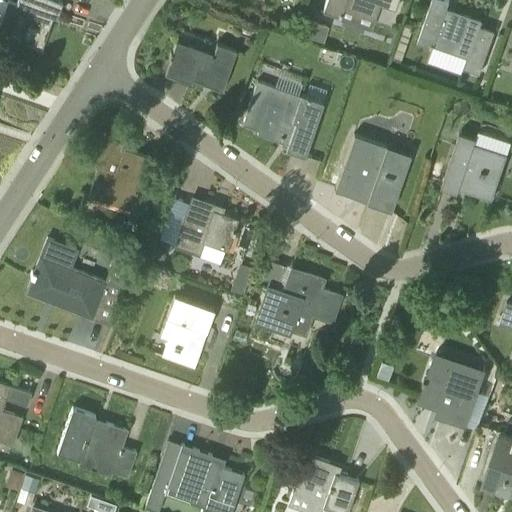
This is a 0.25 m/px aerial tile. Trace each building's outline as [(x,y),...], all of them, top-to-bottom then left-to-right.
[(62,1),(60,0),(16,0),(15,4),(7,1),(0,20),(0,26),(12,30),(8,40),(41,51),(53,17),(56,18),(62,1)] [(326,0),(323,10),(340,16),(343,9),(374,20),(379,5),(394,10),(397,0),(326,0)] [(431,0),(427,13),(418,41),(433,46),(435,41),(470,53),(481,21),(453,12),(453,13),(446,11),(449,0),(431,0)] [(302,36),(323,42),(329,26),(307,19),(302,36)] [(191,44),(191,45),(175,40),(171,52),(170,51),(167,59),(169,59),(164,72),(190,81),(192,78),(203,81),(202,83),(222,90),(236,49),(216,43),(213,53),(206,50),(206,49),(191,44)] [(277,82),(301,90),(305,78),(281,70),(277,82)] [(297,100),(271,91),(256,133),(287,144),(285,149),(304,155),(323,101),(300,93),(297,100)] [(471,110),(465,98),(453,104),(459,115),(471,110)] [(477,138),(460,132),(441,187),(457,192),(459,188),(492,199),(507,154),(493,149),(475,143),(477,138)] [(410,153),(353,134),(334,190),(390,210),(410,153)] [(106,141),(87,196),(131,211),(150,156),(106,141)] [(438,177),(442,166),(434,163),(431,174),(438,177)] [(215,206),(192,198),(175,246),(198,254),(202,242),(227,251),(227,249),(232,234),(238,218),(213,210),(215,206)] [(232,234),(227,249),(232,251),(237,236),(232,234)] [(38,255),(40,256),(34,272),(32,271),(30,276),(32,276),(28,289),(60,301),(58,305),(91,318),(92,316),(110,323),(133,264),(113,256),(104,278),(45,255),(48,247),(42,244),(38,255)] [(162,264),(165,252),(155,249),(151,260),(162,264)] [(296,311),(312,317),(330,323),(340,295),(320,288),(323,279),(291,268),(283,292),(267,287),(255,321),(288,332),(289,330),(296,311)] [(244,285),(233,281),(230,289),(241,293),(244,285)] [(193,366),(213,308),(173,294),(159,335),(167,337),(161,354),(193,366)] [(511,303),(507,301),(500,320),(499,324),(511,328),(511,348),(510,355),(511,355),(511,303)] [(245,313),(253,315),(256,306),(248,303),(245,313)] [(483,372),(435,355),(426,379),(424,378),(423,382),(425,383),(419,400),(448,410),(446,418),(465,425),(483,372)] [(0,441),(12,446),(22,417),(1,410),(5,398),(26,406),(31,392),(0,381),(0,441)] [(72,407),(65,426),(57,452),(79,459),(80,454),(113,465),(112,470),(128,475),(136,451),(121,446),(127,429),(94,417),(95,415),(72,407)] [(511,420),(506,432),(501,430),(483,483),(511,493),(511,492),(511,420)] [(181,444),(175,463),(165,492),(203,505),(200,511),(230,511),(243,474),(208,462),(211,455),(181,444)] [(298,474),(291,493),(287,504),(309,511),(319,511),(322,505),(331,508),(329,511),(346,511),(358,480),(327,469),(329,462),(309,455),(301,476),(298,474)] [(17,488),(23,472),(11,468),(9,476),(7,481),(12,487),(17,488)] [(25,474),(22,484),(35,488),(38,478),(25,474)] [(158,511),(165,492),(151,488),(144,507),(158,511)] [(106,511),(112,511),(116,503),(106,500),(103,511),(106,511)]
